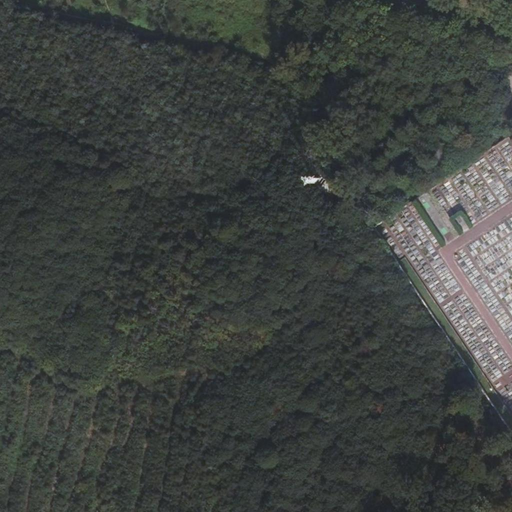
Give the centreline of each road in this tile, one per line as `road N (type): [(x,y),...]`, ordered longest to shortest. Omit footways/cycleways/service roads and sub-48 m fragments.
road 1 (track): [(279,62),(343,137),(360,174),(361,224),(454,362),(425,472),(399,511)]
road 2 (track): [(22,0),(279,62)]
road 3 (track): [(360,174),(388,135),(448,83)]
road 4 (tertiary): [(511,35),(393,0)]
